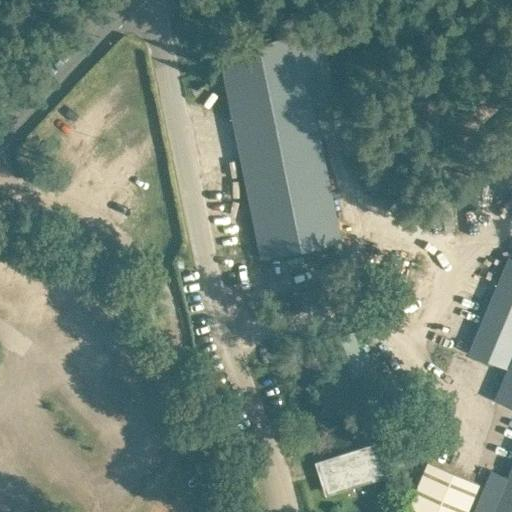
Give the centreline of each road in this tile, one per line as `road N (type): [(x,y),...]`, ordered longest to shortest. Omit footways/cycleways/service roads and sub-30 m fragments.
road 1 (unclassified): [(241,372),(153,0)]
road 2 (unclassified): [(241,372),(142,264),(75,215),(0,183)]
road 3 (unclassified): [(0,133),(129,0)]
